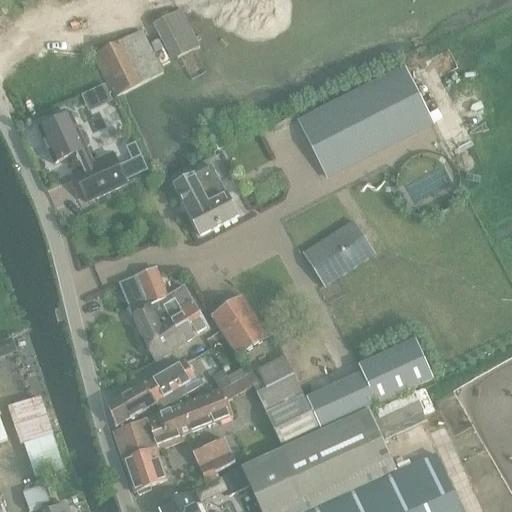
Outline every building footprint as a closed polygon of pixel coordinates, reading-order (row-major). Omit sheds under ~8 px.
[(201,51),(182,12),(154,26),(174,65),(201,51)] [(92,60),(113,102),(164,76),(142,33),(92,60)] [(298,123),(328,182),(434,128),(404,70),(298,123)] [(94,164),(88,152),(89,151),(91,148),(91,143),(88,137),(87,136),(85,134),(83,133),(81,132),(77,134),(68,117),(38,131),(54,168),(77,157),(83,170),(74,174),(88,205),(128,187),(114,155),(94,164)] [(457,183),(457,178),(457,172),(455,166),(452,161),(448,156),(443,151),(437,148),(427,146),(421,146),(415,148),(408,151),(404,154),(400,158),(396,164),(394,170),(394,177),(394,184),(396,190),(399,196),(403,201),(409,205),(413,207),(420,209),(424,210),(430,209),(436,208),(442,205),(447,201),(451,196),(455,189),(457,183)] [(174,189),(200,240),(239,220),(227,197),(228,196),(214,169),(195,178),(174,189)] [(325,290),(376,256),(353,222),(303,256),(325,290)] [(184,317),(197,338),(209,331),(192,304),(193,303),(185,289),(169,299),(157,272),(136,280),(149,310),(161,331),(184,317)] [(149,310),(136,280),(120,286),(134,318),(131,319),(155,364),(197,338),(184,317),(161,331),(149,310)] [(212,321),(238,361),(269,341),(243,300),(212,321)] [(0,358),(19,351),(14,338),(0,342),(0,358)] [(253,390),(266,416),(303,397),(285,360),(258,374),(257,373),(249,377),(257,388),(253,390)] [(146,387),(157,408),(159,414),(205,387),(196,373),(193,375),(187,364),(146,387)] [(228,381),(231,387),(249,377),(245,371),(228,381)] [(222,392),(227,406),(253,390),(257,388),(249,377),(231,387),(222,392)] [(157,408),(146,387),(108,409),(116,432),(157,408)] [(201,401),(212,429),(233,421),(227,406),(222,392),(201,401)] [(303,397),(266,416),(283,450),(321,432),(303,397)] [(181,409),(192,437),(212,429),(201,401),(181,409)] [(15,410),(38,482),(63,474),(39,402),(15,410)] [(158,453),(160,459),(166,457),(165,453),(184,446),(182,441),(192,437),(181,409),(147,422),(158,453)] [(242,470),(251,490),(260,511),(461,511),(435,456),(397,473),(369,413),(242,470)] [(0,449),(9,446),(0,422),(0,449)] [(112,436),(123,466),(158,453),(147,422),(112,436)] [(233,475),(232,474),(230,470),(236,467),(225,443),(193,458),(208,488),(218,484),(233,475)] [(158,453),(123,466),(134,496),(136,495),(137,499),(150,494),(149,490),(168,483),(160,459),(158,453)] [(233,475),(218,484),(221,483),(225,491),(226,490),(230,500),(251,490),(242,470),(232,474),(233,475)] [(22,495),(27,511),(45,511),(50,511),(42,488),(22,495)] [(157,511),(197,511),(195,509),(199,507),(194,495),(157,511)]
